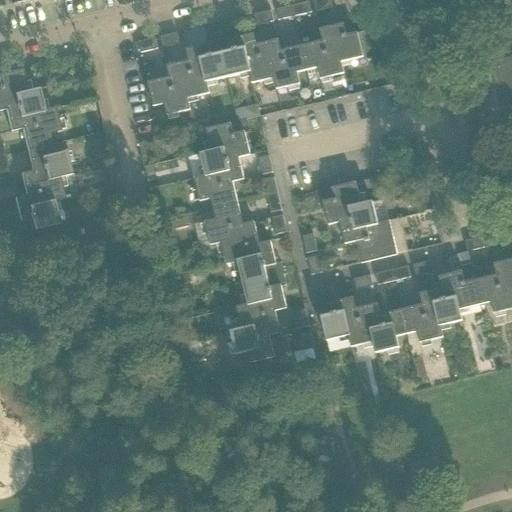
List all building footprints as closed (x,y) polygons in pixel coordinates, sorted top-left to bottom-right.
[(331,0),(315,0),(313,1),(316,12),(333,7),(331,0)] [(511,0),(445,0),(443,1),(445,9),(461,5),(460,0),(461,0),(487,0),(488,5),(503,2),(511,38),(511,57),(489,62),(500,108),(511,105),(511,0)] [(292,6),(295,17),(311,13),(308,2),(292,6)] [(295,17),(292,6),(276,10),(278,21),(295,17)] [(271,11),(254,15),(256,26),(273,22),(271,11)] [(320,30),(323,41),(326,53),(338,51),(341,62),(362,57),(357,33),(346,36),(343,25),(320,30)] [(175,33),(160,37),(162,48),(178,44),(175,33)] [(230,34),(218,37),(227,77),(249,72),(246,60),(258,57),(256,46),(253,34),(231,39),(230,34)] [(185,50),(188,61),(191,73),(203,70),(206,82),(227,77),(218,37),(206,40),(207,45),(185,50)] [(155,38),(138,42),(141,53),(157,49),(155,38)] [(277,40),(256,46),(258,57),(246,60),(249,72),(252,83),(273,78),(271,66),(283,64),(280,52),(277,40)] [(323,41),(301,47),(307,70),(317,68),(320,80),(343,74),(341,62),(338,51),(326,53),(323,41)] [(301,47),(280,52),(283,64),(271,66),(273,78),(276,90),(299,84),(296,73),(307,70),(301,47)] [(166,67),(169,78),(172,90),(184,87),(187,99),(209,94),(206,82),(203,70),(191,73),(188,61),(166,67)] [(141,83),(161,77),(158,67),(138,73),(141,83)] [(27,92),(21,70),(0,74),(0,110),(5,110),(17,107),(14,95),(27,92)] [(340,77),(331,79),(333,88),(342,86),(340,77)] [(172,90),(169,78),(147,83),(153,107),(164,104),(166,115),(190,110),(187,99),(184,87),(172,90)] [(10,131),(21,129),(33,126),(30,114),(42,111),(37,89),(27,92),(14,95),(17,107),(5,110),(10,131)] [(244,109),(246,120),(258,117),(255,106),(244,109)] [(21,129),(26,150),(50,144),(48,134),(59,131),(54,108),(42,111),(30,114),(33,126),(21,129)] [(244,109),(234,111),(237,122),(246,120),(244,109)] [(206,130),(211,151),(222,149),(225,161),(238,158),(249,155),(244,134),(249,133),(246,120),(237,122),(206,130)] [(26,150),(31,171),(43,168),(46,181),(58,178),(70,175),(64,152),(53,155),(50,144),(26,150)] [(200,154),(205,176),(217,173),(220,185),(232,182),(243,179),(238,158),(225,161),(222,149),(211,151),(200,154)] [(4,156),(0,156),(0,173),(8,172),(4,156)] [(273,173),(269,156),(258,158),(262,175),(273,173)] [(20,174),(25,196),(37,193),(40,205),(52,202),(63,200),(58,178),(46,181),(43,168),(31,171),(20,174)] [(211,199),(213,209),(237,203),(232,182),(220,185),(217,173),(205,176),(194,178),(199,201),(211,199)] [(278,194),(274,178),(263,180),(267,197),(278,194)] [(349,208),(361,205),(356,183),(315,192),(318,205),(323,204),(329,226),(340,223),(352,220),(349,208)] [(37,193),(25,196),(14,198),(19,220),(14,221),(17,234),(57,224),(52,202),(40,205),(37,193)] [(278,194),(267,197),(271,213),(282,211),(278,194)] [(361,205),(349,208),(352,220),(340,223),(345,245),(356,242),(368,239),(365,227),(378,224),(372,202),(361,205)] [(210,245),(221,243),(233,240),(230,228),(242,225),(237,203),(213,209),(216,219),(204,222),(210,245)] [(287,232),(283,216),(272,218),(276,235),(287,232)] [(378,224),(365,227),(368,239),(356,242),(361,264),(397,255),(389,221),(378,224)] [(227,264),(238,262),(250,259),(247,247),(259,244),(254,222),(242,225),(230,228),(233,240),(221,243),(227,264)] [(504,232),(487,236),(489,247),(506,243),(504,232)] [(306,254),(317,251),(313,234),(302,237),(306,254)] [(467,252),(484,248),(482,237),(465,241),(467,252)] [(238,262),(243,284),(283,274),(280,262),(275,263),(270,242),(259,244),(247,247),(250,259),(238,262)] [(174,243),(163,245),(165,255),(176,252),(174,243)] [(322,273),(322,272),(318,256),(307,258),(311,275),(322,273)] [(511,260),(493,265),(496,276),(499,288),(511,285),(511,288),(511,260)] [(430,261),(413,265),(415,276),(432,272),(430,261)] [(439,278),(442,289),(444,301),(456,298),(459,310),(481,305),(475,281),(471,265),(459,268),(461,273),(439,278)] [(391,270),(394,281),(411,277),(408,266),(391,270)] [(394,281),(391,270),(375,274),(378,285),(394,281)] [(243,284),(248,305),(260,302),(263,314),(275,311),(286,308),(281,287),(286,286),(283,274),(243,284)] [(189,275),(178,278),(180,284),(191,282),(189,275)] [(370,275),(353,280),(356,290),(373,286),(370,275)] [(496,276),(475,281),(481,305),(491,303),(494,315),(511,310),(511,288),(511,285),(499,288),(496,276)] [(420,294),(422,306),(425,318),(437,315),(440,327),(462,322),(459,310),(456,298),(444,301),(442,289),(420,294)] [(327,342),(348,336),(346,324),(358,321),(355,310),(352,298),(331,304),(330,298),(317,301),(327,342)] [(237,307),(242,329),(254,326),(257,338),(269,336),(280,333),(275,311),(263,314),(260,302),(248,305),(237,307)] [(351,348),(373,343),(370,331),(382,328),(379,316),(377,305),(355,310),(358,321),(346,324),(348,336),(351,348)] [(422,306),(401,311),(407,335),(417,332),(419,343),(442,338),(440,327),(437,315),(425,318),(422,306)] [(309,326),(305,309),(294,312),(298,329),(309,326)] [(370,331),(373,343),(375,354),(398,348),(396,337),(407,335),(401,311),(379,316),(382,328),(370,331)] [(254,326),(242,329),(230,332),(236,355),(247,352),(250,363),(274,358),(269,336),(257,338),(254,326)] [(314,348),(310,331),(299,334),(303,351),(314,348)]
